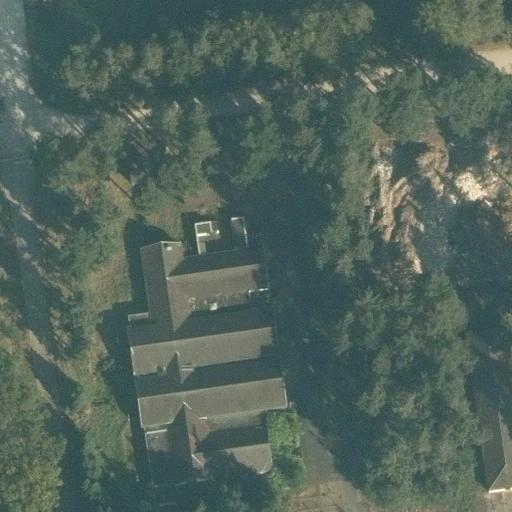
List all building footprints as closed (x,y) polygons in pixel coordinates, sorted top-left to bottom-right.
[(129,164),(132,187),(150,185),(147,162),(129,164)] [(231,224),(235,252),(247,251),(243,222),(233,224),(233,223),(231,224)] [(194,229),(196,239),(218,236),(216,226),(194,229)] [(145,433),(156,509),(172,507),(170,490),(174,489),(175,491),(197,487),(199,502),(199,503),(210,502),(210,501),(209,501),(207,486),(214,485),(214,483),(272,475),(266,431),(267,430),(265,415),(284,412),(270,313),(250,316),(247,296),(268,293),(263,252),(221,258),(220,253),(214,253),(215,259),(205,261),(200,261),(182,264),(180,249),(161,251),(160,247),(155,248),(155,252),(141,254),(150,319),(129,322),(131,334),(129,334),(143,433),(145,433)] [(481,441),(489,495),(511,491),(511,389),(504,334),(467,339),(474,393),(475,393),(482,441),(481,441)] [(452,386),(454,403),(463,401),(461,384),(452,386)]
